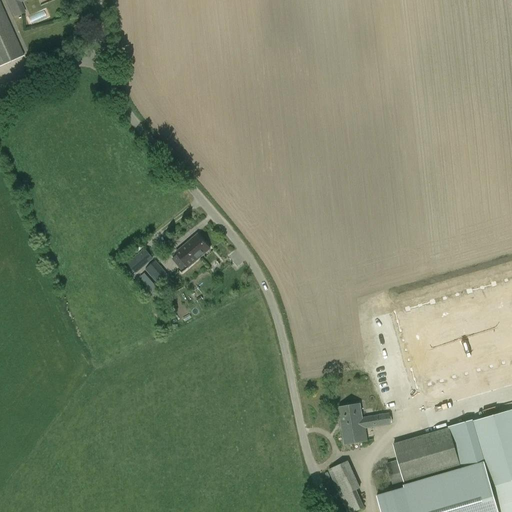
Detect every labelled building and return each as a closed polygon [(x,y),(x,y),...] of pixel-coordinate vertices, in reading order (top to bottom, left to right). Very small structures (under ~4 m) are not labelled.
[(26,0),(5,0),(14,18),(25,13),(21,3),(26,0)] [(0,67),(23,57),(0,4),(0,67)] [(37,53),(25,58),(27,64),(40,59),(37,53)] [(188,268),(210,249),(198,234),(176,253),(188,268)] [(136,274),(153,259),(145,249),(127,264),(136,274)] [(162,286),(170,278),(155,261),(145,270),(152,278),(154,276),(162,286)] [(416,390),(511,362),(511,278),(393,312),(416,390)] [(365,429),(391,425),(389,414),(362,419),(360,405),(338,408),(344,445),(367,442),(365,429)] [(500,511),(511,511),(511,408),(474,420),(486,461),(500,511)] [(393,489),(486,461),(474,420),(448,427),(448,429),(393,445),(398,463),(387,466),(393,489)] [(348,461),(328,470),(346,511),(355,511),(364,508),(357,491),(360,489),(348,461)] [(500,511),(486,461),(393,489),(395,493),(377,498),(381,511),(500,511)]
